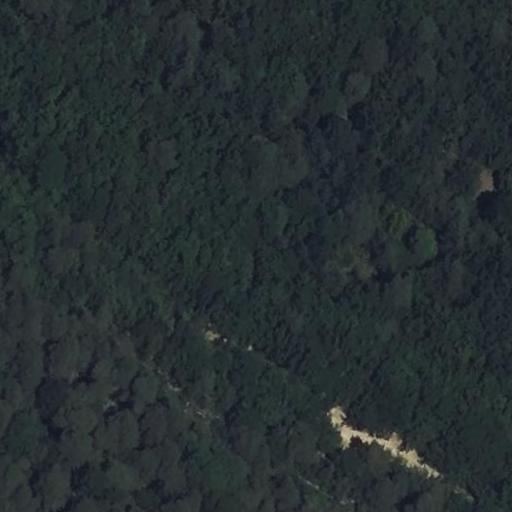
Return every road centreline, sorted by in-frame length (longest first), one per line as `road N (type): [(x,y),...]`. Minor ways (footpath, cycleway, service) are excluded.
road 1 (track): [(502,511),(43,198),(0,157)]
road 2 (track): [(0,27),(62,34),(137,28),(157,17)]
